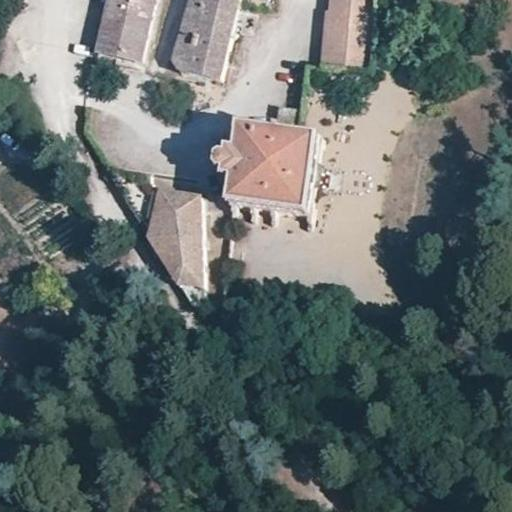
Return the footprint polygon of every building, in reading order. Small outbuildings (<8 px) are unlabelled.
[(113,0),(101,55),(145,65),(159,0),(113,0)] [(194,0),(177,63),(182,73),(225,83),(241,0),(194,0)] [(325,69),(325,70),(375,74),(381,0),(331,0),(330,15),(325,69)] [(237,187),(234,210),(236,211),(314,222),(324,143),(300,140),(303,113),(283,110),(279,137),(245,132),(241,157),(233,156),(232,162),(229,161),(223,164),(223,173),(228,178),(231,178),(229,185),(237,187)] [(150,178),(110,170),(197,310),(205,312),(204,201),(175,197),(171,197),(168,196),(164,194),(160,192),(157,190),(155,188),(153,184),(152,180),(152,179),(151,178),(150,178)]
